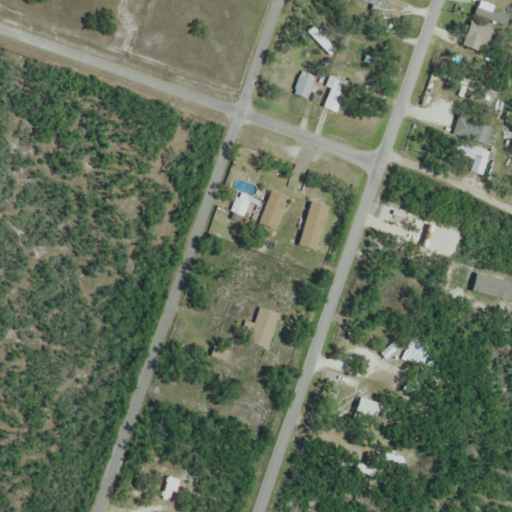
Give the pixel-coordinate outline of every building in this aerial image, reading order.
[(355,0),(386,11),(388,4),(376,0),(355,0)] [(505,25),(507,18),(477,9),(475,16),(505,25)] [(461,43),(480,54),(492,32),(474,21),(461,43)] [(324,76),(308,71),(301,96),(316,101),(324,76)] [(452,134),(487,146),(494,128),(459,116),(452,134)] [(260,225),(276,230),(285,198),(269,193),(260,225)] [(249,204),(236,199),(229,215),(242,220),(249,204)] [(270,350),(282,315),(260,308),(254,324),(246,321),(243,332),(249,334),(246,342),(270,350)] [(364,451),(340,441),(334,454),(358,464),(364,451)] [(161,500),(177,504),(186,471),(169,466),(161,500)]
